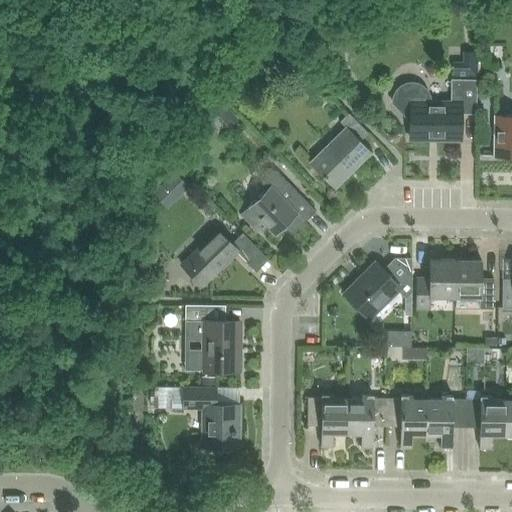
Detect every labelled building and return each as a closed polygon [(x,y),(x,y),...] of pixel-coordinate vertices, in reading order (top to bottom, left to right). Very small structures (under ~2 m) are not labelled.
[(391,102),(409,120),(409,139),(459,140),(459,113),(475,114),(476,79),(450,79),(449,102),(428,101),(428,96),(426,91),(422,87),(416,84),(404,83),(399,86),(395,90),(392,96),(391,102)] [(359,141),(367,133),(347,112),(339,121),(345,127),(309,162),(334,187),(370,152),(359,141)] [(511,116),(494,116),(493,156),(511,156),(511,116)] [(260,220),(274,235),(283,226),(291,234),(315,211),(275,170),(261,183),(266,188),(240,214),(253,227),(260,220)] [(241,233),(239,235),(230,244),(216,230),(181,265),(201,285),(236,252),(255,271),(266,260),(241,233)] [(411,292),(411,276),(394,259),(382,270),(376,263),(343,294),(367,319),(397,290),(405,298),(411,292)] [(454,297),(454,260),(428,259),(428,278),(416,278),(416,308),(428,308),(429,297),(454,297)] [(454,260),(454,297),(480,298),(480,309),(492,309),(493,279),(480,279),(480,260),(454,260)] [(511,278),(502,279),(502,309),(511,308),(511,278)] [(224,321),(224,306),(224,305),(184,305),(184,321),(188,321),(188,337),(202,337),(202,352),(187,352),(187,369),(203,370),(238,370),(238,321),(224,321)] [(183,387),(183,408),(203,408),(203,447),(237,447),(237,404),(215,404),(215,387),(183,387)] [(346,434),(346,398),(332,398),(332,394),(320,394),(320,398),(307,398),(307,426),(320,426),(320,447),(331,447),(331,434),(346,434)] [(386,426),(386,398),(372,398),(372,395),(361,394),(361,398),(346,398),(346,434),(361,434),(361,447),(372,447),(372,426),(386,426)] [(425,434),(426,399),(411,398),(411,395),(400,395),(400,398),(386,398),(386,426),(400,426),(400,447),(411,448),(411,434),(425,434)] [(465,427),(465,399),(451,399),(451,395),(440,395),(440,399),(426,399),(425,434),(440,434),(440,448),(451,448),(451,427),(465,427)] [(505,435),(505,399),(490,399),(490,396),(479,395),(479,399),(465,399),(465,427),(479,427),(479,448),(490,448),(490,435),(505,435)]
